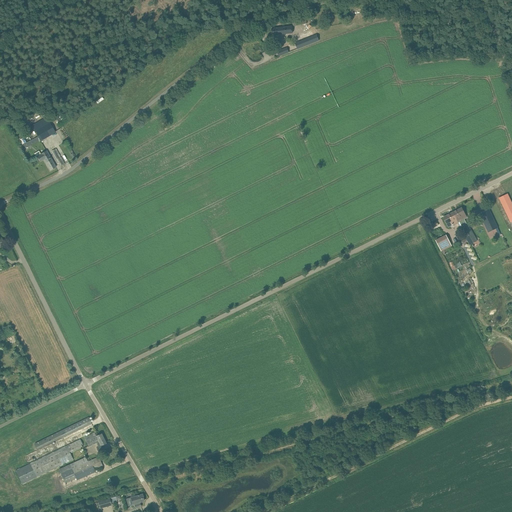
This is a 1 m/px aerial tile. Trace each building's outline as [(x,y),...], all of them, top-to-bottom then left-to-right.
[(272,35),(293,33),(292,26),(271,29),(272,35)] [(317,34),(295,43),(297,49),(319,41),(317,34)] [(287,47),(277,52),(279,56),(287,53),(289,52),(287,47)] [(52,103),(50,104),(45,106),(50,115),(55,113),(52,107),(53,106),(52,103)] [(56,132),(47,117),(31,126),(37,137),(19,146),(21,150),(40,140),(40,141),(56,132)] [(54,149),(52,151),(60,166),(63,164),(54,149)] [(40,161),(43,159),(49,156),(46,151),(37,156),(40,161)] [(43,159),(50,170),(56,167),(49,156),(43,159)] [(499,198),(511,222),(511,221),(511,203),(507,194),(499,198)] [(462,207),(453,212),(458,222),(461,228),(465,225),(462,220),(467,217),(462,207)] [(488,232),(498,228),(488,208),(479,213),(488,232)] [(458,222),(453,212),(443,217),(448,227),(458,222)] [(467,224),(465,225),(461,228),(460,228),(470,245),(477,241),(467,224)] [(446,249),(451,246),(446,235),(436,240),(441,251),(442,251),(444,255),(447,253),(446,249)] [(63,437),(91,423),(88,417),(35,444),(37,449),(63,436),(63,437)] [(91,434),(84,437),(86,442),(88,446),(89,447),(94,444),(96,443),(98,446),(97,449),(102,447),(101,446),(106,443),(101,434),(98,435),(96,432),(91,434)] [(30,464),(16,470),(22,484),(37,477),(73,459),(70,454),(70,453),(83,447),(82,445),(80,439),(30,464)] [(60,473),(65,483),(102,466),(98,457),(88,461),(86,457),(59,469),(60,473)] [(130,498),(126,499),(128,506),(132,505),(134,504),(134,505),(135,509),(141,507),(140,503),(140,502),(144,501),(143,499),(144,498),(142,494),(140,495),(135,496),(135,495),(130,496),(130,498)] [(100,508),(111,505),(109,499),(98,502),(100,508)]
